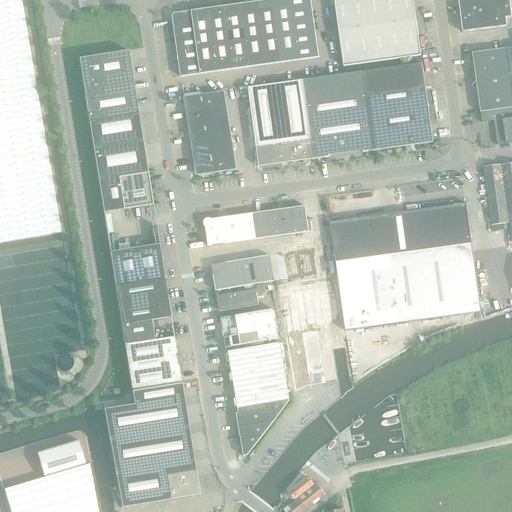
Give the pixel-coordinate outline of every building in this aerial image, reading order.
[(0,0),(0,242),(61,233),(32,55),(21,0),(0,0)] [(272,0),(258,2),(263,40),(279,38),(273,0),(272,0)] [(292,10),(290,0),(273,0),(279,38),(296,35),(294,23),(292,10)] [(290,0),(292,10),(312,8),(311,0),(290,0)] [(421,56),(413,0),(334,0),(344,66),(421,56)] [(458,0),(460,8),(485,5),(484,0),(458,0)] [(241,4),(247,42),(263,40),(258,2),(241,4)] [(511,14),(510,2),(485,5),(486,17),(511,14)] [(225,7),(230,44),(247,42),(241,4),(225,7)] [(460,8),(461,20),(486,17),(485,5),(460,8)] [(209,9),(214,47),(230,44),(225,7),(209,9)] [(312,8),(292,10),(294,23),(314,20),(312,8)] [(194,24),(196,37),(197,49),(214,47),(209,9),(192,11),(194,24)] [(172,17),(174,27),(194,24),(192,11),(175,14),(172,17)] [(511,17),(511,16),(511,14),(486,17),(488,29),(507,27),(506,19),(511,17)] [(463,32),(488,29),(486,17),(461,20),(463,32)] [(314,20),(294,23),(296,35),(316,32),(314,20)] [(176,39),(196,37),(194,24),(174,27),(176,39)] [(297,48),(317,45),(316,32),(296,35),(297,48)] [(299,61),(297,48),(296,35),(279,38),(283,63),(299,61)] [(196,37),(176,39),(177,52),(197,49),(196,37)] [(263,40),(266,65),(283,63),(279,38),(263,40)] [(247,42),(250,67),(266,65),(263,40),(247,42)] [(230,44),(234,70),(250,67),(247,42),(230,44)] [(214,47),(217,72),(234,70),(230,44),(214,47)] [(297,48),(299,61),(319,58),(317,45),(297,48)] [(197,49),(199,61),(201,74),(217,72),(214,47),(197,49)] [(511,47),(503,49),(510,108),(511,108),(511,106),(511,105),(511,47)] [(179,64),(199,61),(197,49),(177,52),(179,64)] [(503,49),(472,53),(480,112),(510,108),(503,49)] [(103,213),(104,213),(153,205),(148,172),(137,105),(137,104),(134,83),(133,83),(132,74),(132,73),(130,60),(128,51),(79,59),(103,213)] [(199,61),(179,64),(181,77),(201,74),(199,61)] [(422,64),(363,72),(374,151),(433,143),(422,64)] [(363,72),(303,80),(314,159),(318,159),(330,157),(329,155),(363,150),(363,153),(374,151),(363,72)] [(303,80),(248,88),(259,167),(314,159),(303,80)] [(228,111),(224,91),(204,94),(207,114),(228,111)] [(204,94),(184,98),(190,137),(210,134),(207,114),(204,94)] [(480,112),(482,122),(494,120),(497,145),(511,142),(511,105),(511,106),(511,108),(510,108),(480,112)] [(231,130),(228,111),(207,114),(210,134),(231,130)] [(217,173),(237,169),(231,130),(210,134),(213,153),(217,173)] [(190,137),(193,156),(213,153),(210,134),(190,137)] [(193,156),(195,166),(196,176),(215,173),(217,173),(213,153),(193,156)] [(511,163),(483,167),(491,232),(509,229),(511,243),(511,242),(511,163)] [(409,252),(336,262),(345,331),(478,313),(481,313),(477,281),(471,244),(466,204),(404,212),(409,252)] [(296,234),(309,232),(305,206),(292,208),(296,234)] [(292,208),(280,210),(284,236),(296,234),(292,208)] [(280,210),(267,212),(271,237),(284,236),(280,210)] [(267,212),(253,214),(257,239),(271,237),(267,212)] [(253,214),(212,219),(211,219),(206,219),(204,222),(205,226),(206,227),(208,246),(257,239),(253,214)] [(159,244),(110,252),(115,286),(164,278),(159,244)] [(311,249),(316,274),(330,272),(326,246),(311,249)] [(301,277),(316,274),(311,249),(297,251),(301,277)] [(287,279),(301,277),(297,251),(283,253),(287,279)] [(274,281),(287,279),(283,253),(269,255),(274,281)] [(269,256),(255,258),(259,284),(273,282),(269,256)] [(255,258),(241,261),(245,286),(259,284),(255,258)] [(216,291),(245,286),(241,261),(212,265),(216,291)] [(334,276),(277,285),(295,392),(312,390),(311,385),(351,379),(334,276)] [(164,278),(115,286),(124,345),(125,345),(154,340),(151,321),(171,318),(168,298),(167,298),(164,278)] [(259,305),(256,290),(217,296),(219,312),(259,305)] [(273,310),(221,319),(224,338),(258,333),(260,342),(278,339),(273,310)] [(224,338),(226,348),(260,342),(258,333),(224,338)] [(125,345),(124,345),(132,392),(181,384),(178,366),(179,366),(177,355),(176,355),(174,337),(173,334),(172,334),(173,337),(154,340),(125,345)] [(229,354),(227,355),(228,362),(230,362),(232,372),(249,369),(257,367),(284,363),(280,343),(228,352),(229,354)] [(243,384),(234,386),(236,399),(234,399),(236,407),(238,406),(238,409),(290,400),(284,363),(257,367),(249,369),(250,378),(251,383),(243,384)] [(232,374),(230,374),(231,382),(233,381),(234,386),(243,384),(251,383),(250,378),(249,369),(232,372),(232,374)] [(103,409),(113,472),(119,508),(199,495),(196,472),(195,472),(181,384),(132,392),(134,404),(103,409)] [(239,414),(236,414),(239,427),(275,421),(290,400),(238,409),(239,414)] [(275,421),(239,427),(241,441),(262,437),(275,421)] [(262,437),(241,441),(244,457),(248,456),(262,437)] [(79,440),(39,452),(45,475),(86,463),(79,440)] [(97,511),(89,465),(4,489),(10,511),(97,511)] [(304,511),(325,496),(316,484),(313,486),(307,478),(288,493),(295,502),(284,510),(284,511),(304,511)]
